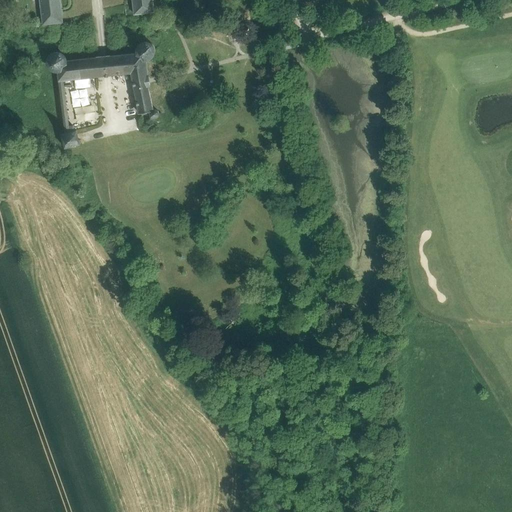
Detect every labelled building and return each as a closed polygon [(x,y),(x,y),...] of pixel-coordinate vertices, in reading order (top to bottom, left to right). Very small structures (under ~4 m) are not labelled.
[(40,0),(43,25),(62,23),(59,0),(40,0)] [(153,0),(133,0),(135,14),(155,12),(153,0)] [(259,39),(253,41),(256,50),(262,48),(259,39)] [(54,71),(58,72),(65,133),(61,134),(65,148),(80,144),(76,131),(71,132),(64,80),(82,78),(98,76),(106,75),(132,72),(134,84),(140,114),(149,112),(151,119),(154,118),(156,118),(157,117),(158,116),(159,114),(159,113),(158,111),(156,110),(155,110),(153,110),(148,86),(150,86),(149,81),(149,78),(148,76),(147,76),(146,61),(149,60),(152,57),(154,54),(154,51),(153,47),(151,44),(148,43),(145,42),(141,43),(138,45),(137,48),(136,52),(137,55),(109,57),(104,58),(98,58),(67,61),(66,57),(63,54),(60,52),(56,52),(52,53),(49,56),(48,59),(47,63),(48,67),(51,69),(54,71)] [(79,97),(87,96),(86,88),(70,89),(72,113),(81,113),(79,97)]
